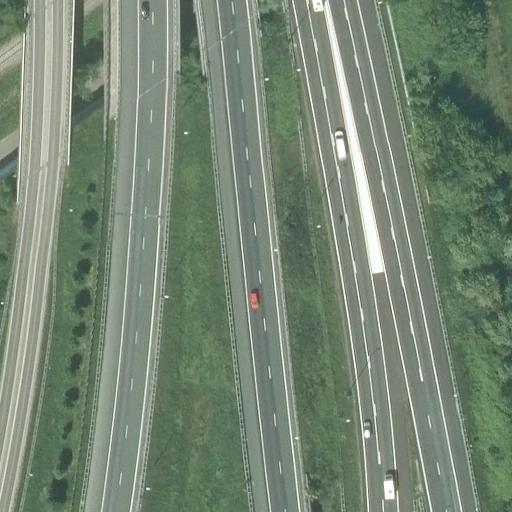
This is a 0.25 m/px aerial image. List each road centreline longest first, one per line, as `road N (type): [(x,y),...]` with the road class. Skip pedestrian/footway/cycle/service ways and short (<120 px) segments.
road 1 (motorway): [(445,511),(344,0)]
road 2 (motorway): [(382,511),(364,321),(308,0)]
road 3 (motorway): [(233,0),(286,511)]
road 4 (secondary): [(13,511),(41,339),(56,0)]
road 5 (motorway): [(152,0),(139,296),(115,511)]
road 6 (secondary): [(38,0),(17,341),(0,438)]
road 7 (unclassified): [(0,155),(205,0)]
